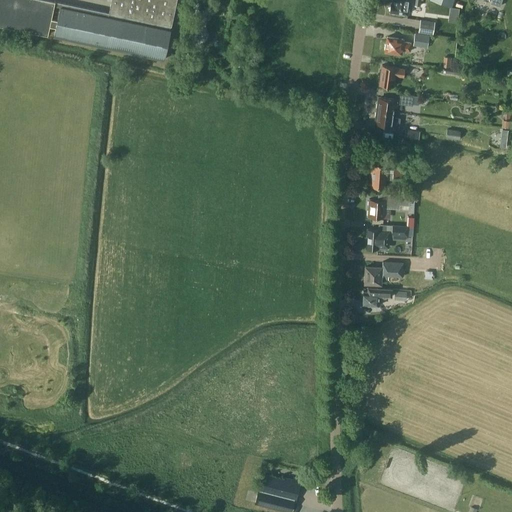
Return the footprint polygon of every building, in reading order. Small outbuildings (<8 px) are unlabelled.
[(111,0),(109,12),(55,1),(52,0),(0,0),(0,24),(48,34),(50,25),(56,26),(54,35),(164,59),(176,0),(111,0)] [(408,13),(409,0),(392,0),(392,2),(391,2),(391,4),(390,5),(390,8),(390,9),(390,11),(408,13)] [(420,19),(418,32),(432,34),(434,21),(420,19)] [(427,47),(429,35),(415,33),(413,45),(427,47)] [(409,51),(411,42),(403,41),(403,38),(387,36),(386,41),(385,43),(384,47),(385,50),(401,53),(401,50),(409,51)] [(444,56),(442,66),(450,67),(451,57),(444,56)] [(403,76),(404,68),(395,67),(396,66),(382,64),(381,71),(380,77),(379,84),(393,86),(394,75),(403,76)] [(418,104),(419,96),(411,95),(396,92),(395,98),(380,96),(380,101),(378,101),(378,103),(376,103),(376,107),(377,108),(377,110),(393,112),(394,107),(401,108),(402,101),(410,103),(418,104)] [(393,116),(393,112),(377,110),(377,111),(375,111),(375,116),(376,116),(376,118),(377,118),(377,123),(391,125),(391,128),(398,129),(400,117),(393,116)] [(459,139),(460,130),(447,128),(445,136),(459,139)] [(407,135),(406,141),(417,143),(418,131),(408,129),(408,130),(407,135)] [(410,183),(410,177),(411,169),(393,168),(393,169),(386,168),(387,164),(372,162),(370,186),(385,187),(386,179),(393,179),(392,182),(410,183)] [(384,207),(400,208),(400,204),(409,204),(409,194),(390,193),(389,199),(384,199),(369,198),(368,216),(383,217),(384,207)] [(382,224),(382,229),(381,229),(379,229),(378,229),(367,228),(366,248),(378,249),(378,241),(388,241),(389,234),(406,235),(407,235),(411,235),(412,227),(407,226),(405,226),(392,225),(382,224)] [(365,281),(365,282),(381,283),(381,278),(388,279),(388,275),(402,276),(403,262),(383,261),(382,267),(365,266),(365,275),(364,276),(364,280),(365,281)] [(433,271),(425,270),(425,279),(433,279),(433,271)] [(363,304),(379,305),(379,295),(391,296),(391,299),(407,300),(408,295),(411,295),(411,289),(408,289),(408,286),(400,285),(400,288),(368,287),(368,291),(363,291),(363,304)] [(265,473),(261,489),(258,489),(255,502),(290,511),(293,498),(295,499),(300,478),(294,476),(293,480),(265,473)]
